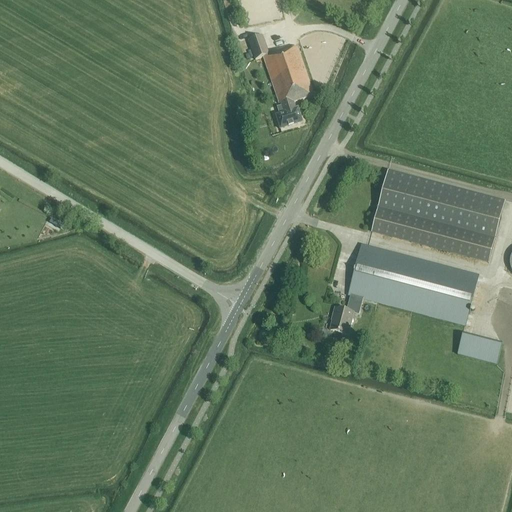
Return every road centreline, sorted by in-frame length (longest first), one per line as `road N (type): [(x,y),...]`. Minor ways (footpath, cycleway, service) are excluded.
road 1 (secondary): [(239,305),(402,0)]
road 2 (tertiary): [(239,305),(0,162)]
road 3 (secondary): [(130,511),(239,305)]
road 4 (track): [(511,198),(324,146)]
